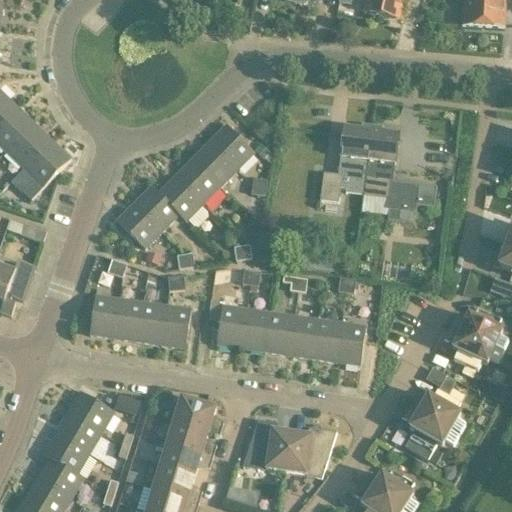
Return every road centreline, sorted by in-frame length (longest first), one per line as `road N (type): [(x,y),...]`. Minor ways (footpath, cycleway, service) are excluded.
road 1 (residential): [(111,139),(148,141),(187,125),(243,75),(281,61),(500,76)]
road 2 (residential): [(41,358),(111,139)]
road 3 (residential): [(246,395),(41,358)]
road 4 (residential): [(469,257),(500,76)]
road 5 (residential): [(90,0),(68,27),(63,68),(73,100),(111,139)]
road 6 (residential): [(246,395),(382,417)]
road 7 (residential): [(210,511),(246,395)]
road 8 (residential): [(442,312),(382,417)]
